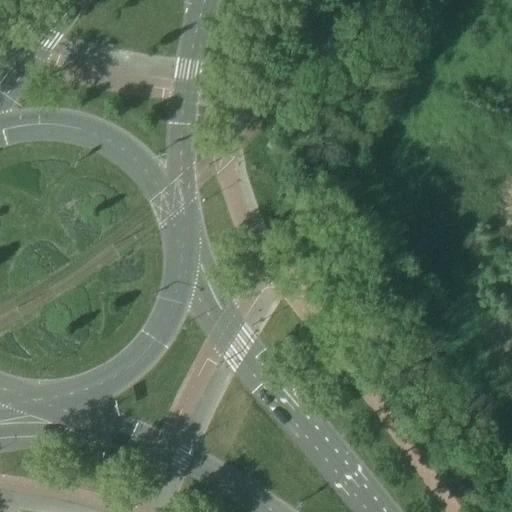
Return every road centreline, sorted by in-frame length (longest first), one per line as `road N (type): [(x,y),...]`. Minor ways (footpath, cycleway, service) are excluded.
road 1 (secondary): [(369,511),(237,347),(181,257)]
road 2 (secondary): [(49,400),(233,484),(268,511)]
road 3 (secondary): [(180,230),(181,125),(196,0)]
road 4 (secondary): [(180,230),(150,177),(99,136),(41,124),(0,132)]
road 5 (secondary): [(49,400),(131,368),(166,321),(181,257)]
